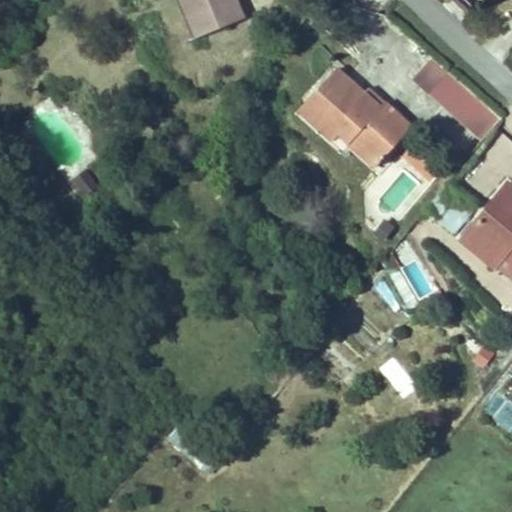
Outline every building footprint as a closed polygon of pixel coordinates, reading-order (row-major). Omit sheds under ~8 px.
[(160,20),(149,0),(129,0),(145,30),(151,26),(160,20)] [(149,0),(160,20),(151,26),(171,66),(220,43),(196,0),(187,5),(184,0),(149,0)] [(284,0),(246,0),(259,22),(287,4),(284,0)] [(428,89),(411,75),(393,96),(410,110),(428,89)] [(428,89),(410,110),(465,156),(483,136),(428,89)] [(303,104),(269,145),(306,176),(312,168),(350,197),(385,159),(354,133),(347,142),(332,129),(303,104)] [(339,120),(332,129),(347,142),(354,133),(339,120)] [(72,182),(85,197),(97,186),(85,171),(72,182)] [(445,254),(485,282),(511,302),(511,243),(497,236),(504,222),(481,206),(445,254)] [(511,226),(504,222),(497,236),(511,243),(511,226)] [(445,254),(436,266),(476,296),(485,282),(445,254)] [(417,263),(405,268),(419,298),(431,292),(417,263)] [(404,267),(388,273),(402,310),(418,304),(404,267)] [(508,431),(511,426),(511,405),(508,402),(493,418),(508,431)]
